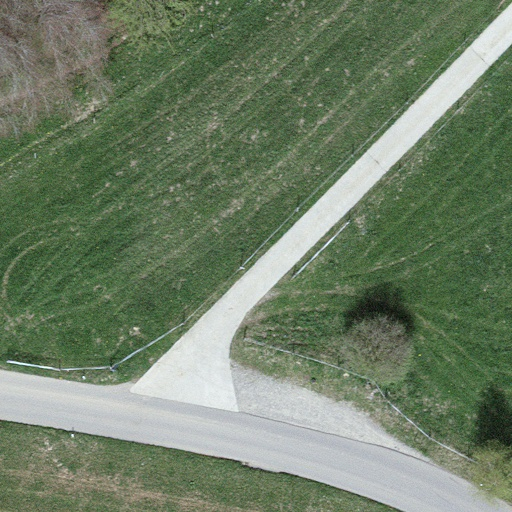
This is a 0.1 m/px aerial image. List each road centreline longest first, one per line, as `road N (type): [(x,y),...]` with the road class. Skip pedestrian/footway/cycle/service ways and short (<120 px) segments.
road 1 (residential): [(511,7),(205,324),(169,421)]
road 2 (tertiary): [(489,511),(371,462),(169,421)]
road 3 (tertiary): [(169,421),(0,393)]
